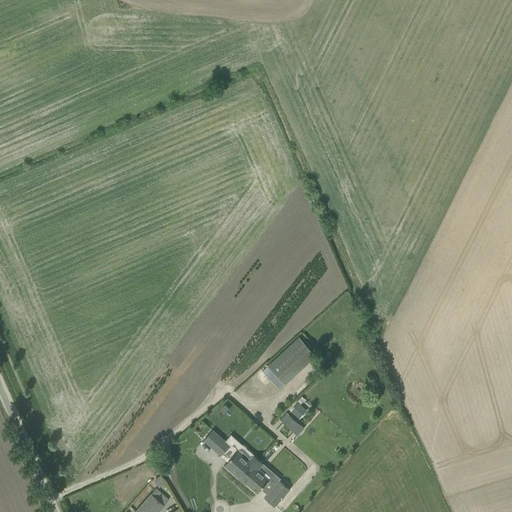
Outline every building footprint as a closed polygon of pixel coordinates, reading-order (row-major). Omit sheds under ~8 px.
[(331,364),(336,359),(328,350),(323,356),(331,364)] [(263,372),(279,390),(284,385),(268,366),(263,372)] [(298,403),(291,410),(298,416),(305,409),(298,403)] [(288,415),(282,422),(291,430),(297,422),(288,415)] [(221,456),(230,445),(213,430),(204,440),(221,456)] [(240,480),(258,459),(253,455),(248,461),(237,451),(224,465),(240,480)] [(159,469),(164,476),(181,465),(176,458),(159,469)] [(269,479),(258,469),(263,463),(258,459),(240,480),(246,485),(247,484),(257,493),(269,479)] [(274,507),(290,489),(279,480),(264,497),(274,507)] [(135,511),(158,511),(164,506),(168,500),(155,489),(151,494),(135,511)]
